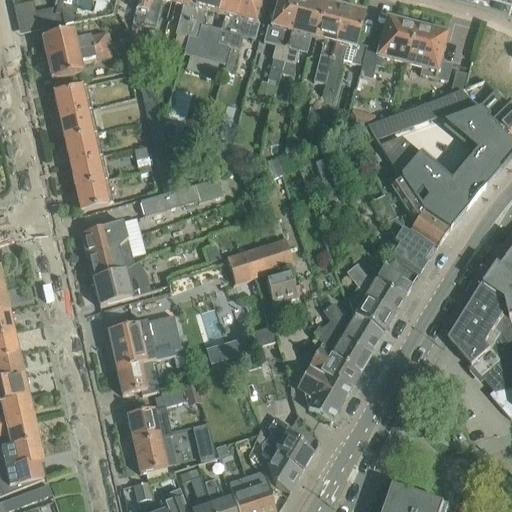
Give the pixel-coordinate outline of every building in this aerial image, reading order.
[(128,42),(140,45),(144,29),(151,0),(138,0),(132,25),(128,42)] [(173,5),(174,0),(151,0),(144,29),(155,32),(162,3),(173,5)] [(196,0),(174,0),(173,5),(183,8),(175,36),(177,37),(174,49),(184,52),(187,40),(196,0)] [(222,0),(196,0),(187,40),(198,43),(201,30),(206,13),(213,15),(218,16),(222,0)] [(229,50),(241,0),(222,0),(218,16),(225,18),(221,35),(217,48),(229,50)] [(241,0),(229,50),(240,53),(247,24),(255,26),(262,0),(241,0)] [(284,65),(300,0),(278,0),(271,30),(281,33),(273,62),(265,89),(276,92),(281,77),(284,65)] [(311,41),(315,42),(325,5),(318,3),(317,1),(312,0),(309,0),(308,1),(304,0),(300,0),(284,65),(281,77),(292,79),(302,38),(311,41)] [(325,44),(317,73),(328,77),(345,10),(337,8),(336,6),(329,4),(327,6),(325,5),(315,42),(325,44)] [(57,9),(55,10),(36,14),(40,32),(48,31),(65,27),(62,14),(55,16),(57,9)] [(367,49),(357,46),(365,16),(362,15),(361,12),(355,11),(352,12),(345,10),(328,77),(330,77),(321,108),(331,110),(339,80),(343,64),(352,66),(362,68),(367,49)] [(415,29),(413,28),(411,25),(406,23),(402,25),(387,21),(379,52),(367,49),(362,68),(359,78),(373,81),(377,68),(390,72),(392,62),(406,66),(415,29)] [(65,27),(48,31),(50,38),(61,36),(66,35),(65,27)] [(419,30),(415,29),(406,66),(423,70),(421,78),(447,85),(452,67),(440,63),(447,37),(429,32),(430,30),(419,27),(419,30)] [(224,70),(229,50),(217,48),(221,35),(201,30),(198,43),(187,40),(184,52),(182,59),(224,70)] [(121,33),(106,37),(77,43),(75,33),(66,35),(61,36),(50,38),(42,40),(46,61),(108,48),(123,44),(121,33)] [(111,59),(108,48),(46,61),(51,82),(71,78),(84,74),(82,65),(111,59)] [(146,49),(145,55),(157,70),(161,53),(146,49)] [(225,73),(234,75),(239,56),(230,54),(225,73)] [(139,77),(142,89),(152,87),(149,75),(139,77)] [(155,99),(152,87),(142,89),(144,101),(155,99)] [(87,88),(74,91),(54,96),(59,120),(92,113),(87,88)] [(459,95),(453,97),(459,112),(464,110),(459,95)] [(460,95),(459,95),(464,110),(474,106),(460,95)] [(497,96),(484,107),(497,121),(492,126),(511,145),(511,105),(508,102),(505,105),(497,96)] [(450,99),(448,100),(453,114),(459,112),(453,97),(450,99)] [(157,111),(155,99),(144,101),(147,113),(157,111)] [(448,100),(442,102),(447,116),(453,114),(448,100)] [(442,102),(436,104),(442,118),(447,116),(442,102)] [(436,104),(431,106),(436,120),(442,118),(436,104)] [(425,108),(431,123),(436,120),(431,106),(425,108)] [(160,123),(157,111),(147,113),(150,125),(160,123)] [(400,142),(378,150),(400,183),(405,190),(422,214),(449,234),(450,232),(466,213),(511,158),(511,145),(492,126),(488,122),(490,120),(479,111),(443,125),(476,153),(450,183),(400,142)] [(97,136),(92,113),(59,120),(65,143),(97,136)] [(404,116),(398,119),(404,133),(409,131),(404,116)] [(398,119),(392,121),(398,135),(404,133),(398,119)] [(386,121),(381,124),(387,140),(392,137),(386,121)] [(386,121),(392,137),(398,135),(392,121),(387,123),(386,121)] [(163,135),(160,123),(150,125),(152,137),(163,135)] [(381,124),(375,126),(381,142),(387,140),(381,124)] [(375,126),(366,131),(371,139),(374,144),(381,142),(375,126)] [(165,146),(163,135),(152,137),(155,148),(165,146)] [(102,159),(97,136),(65,143),(70,167),(102,159)] [(168,157),(165,146),(155,148),(157,160),(168,157)] [(312,151),(294,157),(299,171),(317,165),(312,151)] [(170,169),(168,157),(157,160),(160,172),(170,169)] [(299,171),(294,157),(276,163),(281,177),(299,171)] [(108,183),(102,159),(70,167),(75,190),(108,183)] [(315,166),(329,204),(346,198),(332,160),(315,166)] [(281,177),(276,163),(269,166),(273,180),(281,177)] [(173,181),(170,169),(160,172),(163,184),(173,181)] [(140,204),(145,221),(223,198),(218,181),(140,204)] [(175,193),(173,181),(163,184),(165,195),(175,193)] [(113,206),(108,183),(75,190),(81,214),(113,206)] [(405,190),(396,196),(416,224),(411,232),(437,251),(449,234),(422,214),(405,190)] [(249,201),(254,218),(272,212),(266,195),(249,201)] [(418,279),(435,254),(402,233),(385,199),(376,204),(395,243),(393,244),(399,247),(397,250),(390,260),(418,279)] [(268,220),(274,239),(283,236),(276,217),(268,220)] [(123,226),(120,227),(101,232),(81,237),(87,259),(129,248),(128,243),(123,226)] [(284,242),(226,260),(235,287),(293,269),(284,242)] [(134,267),(129,248),(87,259),(93,282),(124,274),(134,267)] [(511,258),(507,264),(508,265),(503,272),(499,269),(485,290),(507,305),(511,324),(511,323),(511,258)] [(145,275),(138,264),(134,267),(124,274),(93,282),(100,310),(150,297),(145,275)] [(394,319),(411,290),(388,276),(384,268),(371,290),(369,288),(371,286),(356,267),(346,277),(353,286),(357,289),(366,299),(365,300),(394,319)] [(265,284),(272,309),(299,302),(292,277),(265,284)] [(394,319),(365,300),(366,299),(357,289),(350,301),(354,319),(384,336),(394,319)] [(490,398),(511,422),(511,421),(511,326),(511,324),(507,305),(485,290),(483,289),(449,343),(494,395),(490,398)] [(0,315),(9,313),(4,291),(0,291),(0,315)] [(384,336),(354,319),(352,322),(349,328),(333,306),(322,313),(331,325),(323,331),(341,340),(371,358),(384,336)] [(0,337),(14,334),(9,313),(0,315),(0,337)] [(174,319),(127,329),(108,334),(116,371),(140,366),(152,363),(155,363),(151,344),(178,338),(174,319)] [(360,376),(371,358),(341,340),(323,331),(318,328),(313,335),(322,346),(319,352),(331,359),(360,376)] [(256,350),(278,344),(273,329),(251,336),(256,350)] [(0,360),(19,356),(14,334),(0,337),(0,360)] [(245,341),(206,353),(211,368),(249,356),(245,341)] [(352,391),(360,376),(331,359),(319,352),(309,370),(327,381),(329,377),(352,391)] [(0,383),(23,378),(19,356),(0,360),(0,383)] [(175,358),(172,359),(175,370),(177,370),(178,370),(189,367),(186,356),(175,358)] [(156,383),(152,363),(140,366),(116,371),(122,398),(141,394),(142,399),(159,395),(156,383)] [(331,425),(352,391),(329,377),(327,381),(309,370),(306,374),(299,376),(309,412),(314,415),(331,425)] [(28,399),(23,378),(0,383),(0,405),(2,406),(28,399)] [(197,388),(175,395),(154,401),(158,412),(186,404),(188,410),(202,406),(197,388)] [(0,428),(33,421),(28,399),(2,406),(4,418),(0,418),(0,428)] [(153,412),(146,414),(127,418),(134,448),(159,440),(153,412)] [(302,475),(313,456),(288,434),(291,430),(275,420),(268,432),(271,436),(266,442),(276,454),(287,460),(284,464),(302,475)] [(38,442),(33,421),(0,428),(0,437),(8,436),(11,448),(38,442)] [(171,440),(160,442),(159,440),(134,448),(140,477),(167,471),(166,468),(177,466),(171,440)] [(210,441),(195,444),(199,464),(214,461),(210,441)] [(43,464),(38,442),(11,448),(0,450),(3,463),(0,465),(0,499),(47,481),(46,480),(42,482),(38,465),(41,464),(42,465),(42,464),(43,464)] [(290,496),(302,475),(284,464),(287,460),(276,454),(266,442),(261,448),(262,453),(271,461),(267,469),(275,488),(290,496)] [(225,448),(215,451),(218,461),(228,457),(225,448)] [(182,486),(202,479),(199,471),(180,478),(182,486)] [(256,511),(274,511),(263,476),(246,481),(249,492),(256,511)] [(256,511),(249,492),(246,481),(229,487),(237,511),(256,511)] [(233,511),(230,502),(223,504),(216,483),(205,487),(208,498),(212,511),(233,511)] [(152,501),(148,485),(134,488),(138,505),(152,501)] [(49,487),(37,492),(41,501),(52,497),(49,487)] [(443,511),(445,507),(394,490),(386,511),(443,511)] [(41,501),(37,492),(25,496),(29,506),(41,501)] [(186,511),(178,492),(161,499),(166,511),(186,511)] [(29,506),(25,496),(14,500),(18,510),(29,506)] [(212,511),(208,498),(196,502),(199,511),(212,511)] [(12,511),(18,510),(14,500),(2,505),(5,511),(12,511)]
